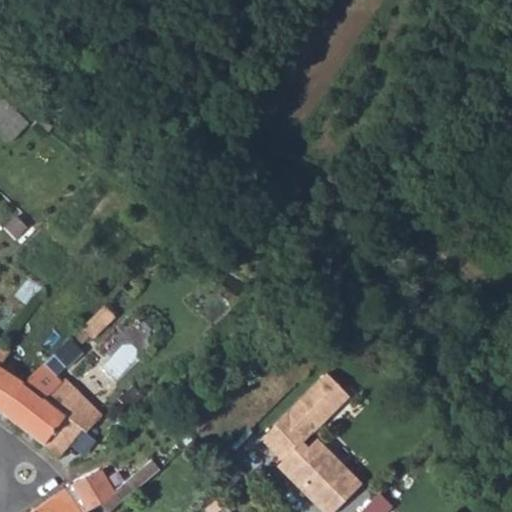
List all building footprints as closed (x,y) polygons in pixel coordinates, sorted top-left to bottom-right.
[(27,126),(0,97),(0,130),(11,142),(27,126)] [(93,341),(115,318),(103,307),(91,319),(53,358),(68,371),(84,354),(78,349),(89,338),(93,341)] [(14,345),(2,336),(0,339),(0,412),(39,373),(8,352),(14,345)] [(59,384),(43,370),(39,373),(0,412),(23,430),(59,384)] [(349,397),(327,374),(260,439),(281,460),(276,465),(321,511),(331,511),(360,485),(316,439),(307,447),(302,442),(349,397)] [(74,391),(61,380),(59,384),(23,430),(58,457),(82,428),(84,430),(97,413),(72,393),(74,391)] [(28,511),(89,511),(99,506),(103,511),(110,511),(158,470),(150,460),(112,495),(99,473),(64,488),(28,511)] [(135,511),(169,481),(158,470),(110,511),(135,511)]
